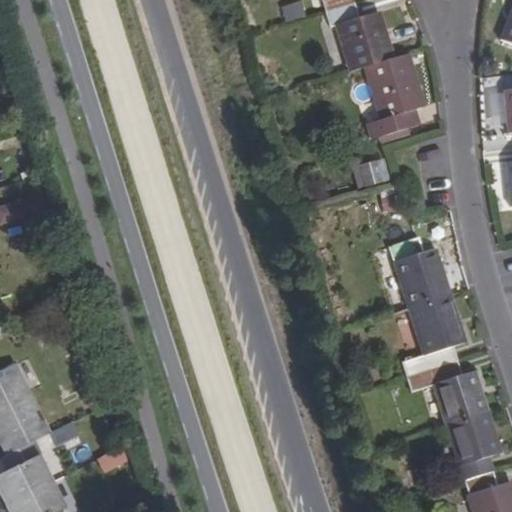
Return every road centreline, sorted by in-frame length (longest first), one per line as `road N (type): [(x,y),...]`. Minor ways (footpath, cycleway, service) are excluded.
road 1 (primary): [(318,511),(153,0)]
road 2 (primary): [(59,0),(220,511)]
road 3 (residential): [(511,376),(477,243),(457,56)]
